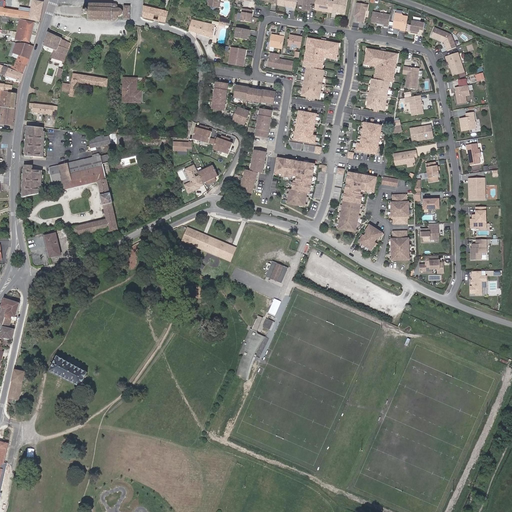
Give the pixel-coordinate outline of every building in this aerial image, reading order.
[(41,24),(45,1),(36,0),(32,0),(30,13),(28,13),(3,10),(3,7),(4,0),(0,0),(0,16),(2,17),(2,23),(9,23),(10,18),(20,20),(35,23),(41,24)] [(209,0),(208,6),(209,6),(209,8),(209,9),(216,11),(217,8),(218,8),(219,1),(218,0),(209,0)] [(277,0),(277,3),(277,5),(296,8),(296,0),(277,0)] [(310,3),(315,4),(316,0),(299,0),(299,4),(304,5),(303,10),(309,11),(310,6),(310,3)] [(316,0),(314,10),(331,13),(332,13),(333,2),(321,0),(316,0)] [(346,0),(333,0),(332,13),(336,13),(336,12),(341,13),(343,13),(344,13),(346,0)] [(88,20),(115,21),(117,20),(117,19),(117,18),(116,17),(120,17),(121,16),(122,15),(122,19),(127,19),(128,15),(128,10),(128,7),(122,6),(122,10),(120,9),(119,9),(117,9),(118,8),(118,6),(118,5),(117,4),(116,4),(89,3),(89,9),(84,9),(84,14),(88,14),(88,20)] [(356,3),(354,15),(358,15),(357,17),(357,22),(363,23),(365,11),(367,11),(368,5),(356,3)] [(153,20),(155,13),(155,12),(153,11),(154,9),(143,6),(143,17),(153,20)] [(165,23),(168,12),(154,9),(153,11),(155,12),(155,13),(160,14),(158,21),(165,23)] [(251,10),(243,9),(241,21),(250,23),(252,14),(251,13),(251,10)] [(384,26),(388,27),(390,15),(373,12),(371,22),(384,24),(384,26)] [(395,14),(393,28),(401,29),(401,30),(405,31),(408,17),(403,16),(402,15),(395,14)] [(30,43),(35,23),(20,20),(15,40),(30,43)] [(213,38),(215,25),(192,20),(189,30),(213,38)] [(425,23),(412,21),(410,33),(418,34),(418,32),(419,29),(420,30),(423,30),(425,23)] [(249,30),(237,28),(235,38),(247,40),(249,30)] [(435,28),(431,37),(442,41),(442,40),(444,41),(444,42),(448,51),(456,47),(451,35),(435,28)] [(65,61),(70,44),(61,40),(61,39),(48,33),(43,45),(44,45),(55,50),(57,51),(54,58),(65,61)] [(282,49),(284,37),(272,35),(270,47),(282,49)] [(302,37),(290,35),(289,42),(288,46),(301,48),(302,37)] [(309,98),(308,100),(312,101),(312,98),(320,99),(321,93),(323,93),(323,92),(321,91),(322,86),(324,86),(324,85),(322,84),(323,79),(325,79),(325,78),(324,77),(325,71),(323,71),(321,70),(322,65),(323,65),(324,61),(322,61),(322,60),(323,58),(324,58),(331,59),(337,60),(337,57),(339,48),(337,47),(338,44),(310,39),(308,49),(307,49),(306,53),(308,53),(307,58),(305,58),(304,62),(306,63),(305,67),(307,68),(306,74),(304,74),(303,75),(305,76),(304,81),(302,81),(302,82),(304,83),(303,88),(301,88),(301,90),(303,90),(302,96),(309,98)] [(29,59),(33,46),(26,44),(23,43),(19,43),(17,43),(13,53),(19,56),(29,59)] [(246,50),(232,47),(230,59),(234,60),(233,65),(243,66),(246,50)] [(374,112),(377,112),(378,110),(385,111),(386,104),(388,105),(388,103),(386,103),(387,97),(389,98),(389,96),(388,96),(389,90),(390,91),(391,89),(389,89),(390,82),(392,82),(392,78),(394,78),(395,74),(393,73),(394,68),(396,68),(396,64),(395,64),(397,54),(369,49),(368,53),(367,53),(365,62),(364,65),(370,66),(374,67),(377,67),(378,67),(377,70),(377,71),(376,70),(375,75),(377,75),(376,80),(373,79),(372,79),(371,86),(369,85),(369,87),(371,87),(370,92),(370,93),(368,92),(368,94),(369,94),(368,100),(367,99),(366,101),(368,101),(367,108),(374,109),(374,112)] [(279,54),(271,53),(268,67),(291,71),(293,62),(278,59),(279,54)] [(464,72),(458,53),(446,57),(447,61),(448,61),(453,76),(458,74),(464,72)] [(29,59),(19,56),(16,62),(26,66),(29,59)] [(23,74),(26,66),(16,62),(14,67),(12,66),(5,64),(3,67),(0,65),(0,71),(1,72),(1,74),(6,76),(9,68),(23,74)] [(409,68),(404,67),(403,74),(408,75),(406,88),(416,89),(417,80),(416,80),(418,69),(411,68),(411,69),(409,69),(409,68)] [(21,81),(23,74),(9,68),(6,76),(10,78),(16,80),(21,81)] [(108,79),(73,74),(72,85),(64,84),(63,92),(70,93),(69,96),(76,97),(78,90),(79,90),(80,83),(107,87),(108,79)] [(467,102),(466,96),(470,95),(468,86),(467,86),(466,77),(454,81),(455,88),(458,104),(467,102)] [(141,103),(141,91),(137,91),(137,79),(124,78),(123,102),(141,103)] [(224,110),(228,85),(217,83),(216,85),(216,88),(214,87),(213,91),(215,92),(214,97),(214,101),(212,100),(211,104),(213,104),(213,109),(224,110)] [(250,89),(237,86),(235,97),(237,98),(240,98),(239,101),(243,101),(243,99),(246,99),(248,100),(247,100),(249,101),(252,101),(251,103),(255,104),(255,102),(259,102),(260,103),(260,102),(262,102),(265,103),(264,105),(268,106),(268,103),(273,104),(275,93),(262,91),(262,92),(250,89)] [(15,109),(17,94),(9,93),(9,92),(3,91),(2,91),(1,100),(0,102),(0,107),(2,107),(15,109)] [(420,96),(409,97),(412,115),(423,113),(422,106),(420,96)] [(43,114),(44,105),(34,104),(30,103),(29,107),(32,107),(34,107),(33,109),(33,113),(43,114)] [(53,112),(53,110),(55,110),(57,110),(58,106),(54,106),(44,105),(43,114),(52,115),(53,112)] [(0,123),(13,125),(15,109),(2,107),(1,115),(0,115),(0,123)] [(234,121),(244,125),(249,112),(239,108),(237,113),(235,112),(233,116),(236,116),(235,119),(234,121)] [(306,142),(317,144),(317,143),(315,142),(317,136),(313,136),(313,135),(314,130),(316,130),(316,128),(315,128),(316,123),(317,123),(318,121),(316,121),(317,116),(319,116),(319,115),(311,113),(312,109),(309,108),(308,113),(299,111),(298,118),(296,117),(296,119),(298,119),(297,125),(295,124),(295,126),(296,126),(296,132),(294,131),(293,133),(295,134),(294,139),(292,138),(292,140),(303,142),(303,140),(306,140),(306,142)] [(267,137),(272,112),(261,110),(260,111),(260,115),(258,114),(257,118),(259,118),(259,121),(258,124),(258,127),(255,127),(255,131),(257,131),(257,134),(256,135),(267,137)] [(465,118),(460,119),(462,131),(476,129),(474,113),(466,114),(467,119),(465,120),(465,118)] [(381,132),(382,126),(374,124),(374,120),(371,119),(371,124),(363,122),(362,124),(364,124),(363,129),(361,129),(361,131),(363,131),(362,136),(360,136),(360,138),(362,138),(361,144),(357,143),(356,150),(354,149),(354,151),(365,153),(365,151),(368,151),(368,153),(379,155),(379,153),(377,153),(378,148),(380,148),(380,147),(379,146),(380,141),(381,141),(382,140),(380,139),(381,134),(383,134),(383,133),(381,132)] [(195,128),(192,139),(208,143),(211,132),(208,131),(209,128),(200,125),(199,129),(195,128)] [(43,157),(45,132),(43,132),(44,128),(27,126),(25,156),(43,157)] [(431,126),(413,129),(415,137),(427,135),(427,139),(433,138),(431,126)] [(415,137),(413,129),(411,129),(413,141),(427,139),(427,135),(415,137)] [(117,144),(117,135),(112,135),(111,135),(109,135),(109,136),(111,144),(117,144)] [(132,144),(133,136),(123,135),(122,144),(132,144)] [(91,148),(111,144),(109,136),(104,137),(104,136),(89,140),(91,148)] [(217,138),(213,149),(228,154),(232,143),(229,142),(230,139),(221,136),(220,139),(217,138)] [(302,145),(289,142),(288,149),(301,151),(302,145)] [(192,143),(188,143),(188,144),(173,143),(173,151),(186,152),(186,149),(192,150),(192,143)] [(477,144),(467,145),(467,149),(468,149),(469,153),(470,154),(470,155),(469,156),(471,165),(480,164),(479,157),(478,150),(477,144)] [(317,147),(304,145),(303,151),(315,153),(317,147)] [(252,152),(251,157),(254,158),(253,159),(251,159),(249,169),(252,169),(251,172),(247,171),(244,179),(242,178),(240,185),(242,185),(241,190),(252,193),(257,174),(258,172),(262,172),(266,153),(255,151),(254,153),(252,152)] [(416,151),(394,154),(396,165),(408,163),(415,162),(414,158),(414,155),(417,155),(416,151)] [(109,193),(103,164),(109,162),(109,161),(113,160),(112,155),(108,156),(108,155),(101,157),(101,156),(50,168),(54,183),(62,181),(64,190),(98,182),(101,195),(100,195),(103,206),(103,205),(107,219),(73,227),(76,239),(82,237),(81,235),(108,229),(109,232),(118,230),(112,203),(113,203),(110,193),(109,193)] [(288,204),(305,207),(306,201),(308,201),(308,199),(307,199),(307,194),(309,195),(310,193),(315,165),(278,158),(275,173),(277,174),(282,175),(282,177),(291,179),(292,176),(297,177),(296,181),(294,181),(293,190),(288,189),(288,191),(290,191),(289,196),(287,196),(287,197),(289,198),(288,204)] [(436,166),(435,162),(426,164),(429,182),(438,181),(438,177),(439,176),(438,170),(437,166),(436,166)] [(41,188),(42,171),(32,170),(32,166),(24,165),(22,198),(37,194),(37,191),(39,192),(40,188),(41,188)] [(194,166),(185,170),(191,183),(185,186),(188,194),(197,190),(196,189),(199,187),(204,185),(203,184),(199,176),(196,177),(194,174),(198,173),(194,166)] [(218,176),(213,166),(198,173),(199,176),(203,184),(206,182),(208,185),(216,181),(215,178),(218,176)] [(377,178),(349,173),(344,201),(342,201),(342,202),(343,203),(343,207),(341,207),(340,209),(342,209),(341,214),(340,214),(339,216),(341,216),(340,221),(338,221),(338,223),(340,223),(339,229),(356,233),(357,226),(359,227),(359,225),(358,225),(358,219),(360,219),(361,218),(359,217),(360,212),(362,212),(362,211),(360,210),(361,206),(363,206),(363,204),(361,204),(363,195),(361,195),(362,191),(375,193),(377,178)] [(399,180),(384,177),(382,184),(397,187),(399,180)] [(469,178),(470,200),(485,199),(485,178),(469,178)] [(391,201),(392,219),(393,219),(393,225),(408,224),(408,219),(410,218),(409,200),(407,200),(407,194),(393,195),(393,201),(391,201)] [(440,208),(440,199),(423,199),(423,208),(440,208)] [(484,207),(476,207),(477,215),(474,215),(475,219),(471,220),(471,228),(482,227),(482,224),(486,224),(486,211),(484,211),(484,207)] [(362,238),(359,242),(372,251),(375,246),(376,247),(377,246),(376,245),(377,243),(375,242),(377,239),(378,241),(382,235),(384,236),(385,234),(368,224),(367,225),(369,226),(365,232),(367,233),(365,236),(364,235),(363,237),(361,236),(360,237),(362,238)] [(438,235),(438,224),(429,224),(429,229),(421,229),(421,242),(431,242),(431,240),(431,238),(435,238),(438,235)] [(439,224),(438,224),(438,235),(435,238),(431,238),(431,240),(439,239),(439,224)] [(229,245),(211,238),(210,238),(203,235),(203,234),(188,228),(182,241),(189,244),(190,242),(219,255),(218,256),(225,259),(229,249),(228,249),(229,245)] [(392,254),(392,261),(410,260),(410,254),(412,254),(412,252),(410,252),(410,247),(411,247),(411,245),(410,245),(409,236),(408,236),(408,231),(393,231),(393,237),(392,237),(392,245),(390,245),(390,247),(392,247),(392,252),(390,253),(390,254),(392,254)] [(61,255),(56,234),(45,236),(50,258),(61,255)] [(487,239),(476,240),(477,245),(472,245),(472,248),(471,248),(471,259),(482,259),(481,252),(484,250),(487,249),(487,239)] [(219,255),(190,242),(189,244),(218,256),(219,255)] [(230,261),(236,248),(229,245),(228,249),(229,249),(225,259),(230,261)] [(438,255),(426,256),(426,261),(426,265),(420,265),(421,271),(426,271),(426,267),(431,267),(431,269),(438,269),(438,273),(444,273),(444,263),(440,263),(439,263),(438,255)] [(281,283),(287,268),(273,262),(266,277),(281,283)] [(473,271),(473,286),(470,287),(471,293),(476,293),(476,295),(482,295),(482,281),(487,281),(487,276),(482,276),(482,271),(473,271)] [(262,283),(259,290),(273,296),(276,288),(262,283)] [(8,310),(11,301),(4,299),(1,308),(8,310)] [(15,317),(19,303),(11,301),(8,310),(5,318),(2,326),(9,328),(11,320),(12,316),(15,317)] [(256,350),(257,349),(258,347),(262,341),(264,337),(257,334),(256,332),(262,318),(258,316),(252,329),(250,329),(238,355),(242,356),(236,374),(246,379),(247,375),(247,372),(248,370),(249,366),(253,355),(256,350)] [(269,329),(272,322),(267,320),(264,326),(269,329)] [(12,339),(14,329),(9,328),(2,326),(0,333),(0,334),(2,337),(11,339),(12,339)] [(87,373),(57,357),(50,371),(80,386),(87,373)] [(19,400),(25,372),(15,370),(9,398),(13,399),(19,400)] [(0,480),(3,469),(1,469),(2,464),(3,465),(8,444),(2,442),(0,441),(0,480)]
